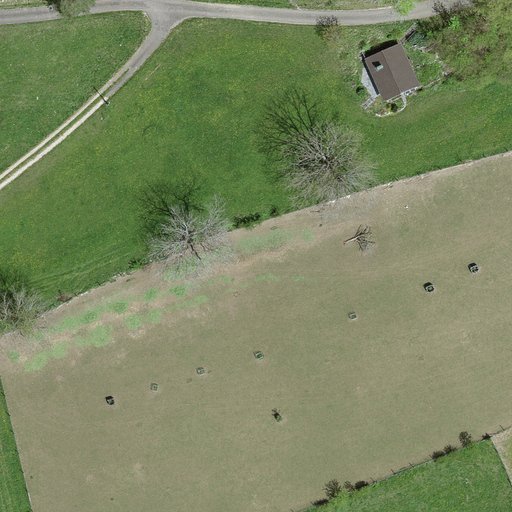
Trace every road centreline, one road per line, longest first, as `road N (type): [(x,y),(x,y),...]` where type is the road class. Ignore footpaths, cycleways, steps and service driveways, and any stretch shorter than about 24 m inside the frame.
road 1 (track): [(169,7),(387,19),(459,0)]
road 2 (track): [(169,7),(138,56),(0,180)]
road 3 (track): [(0,13),(169,7)]
